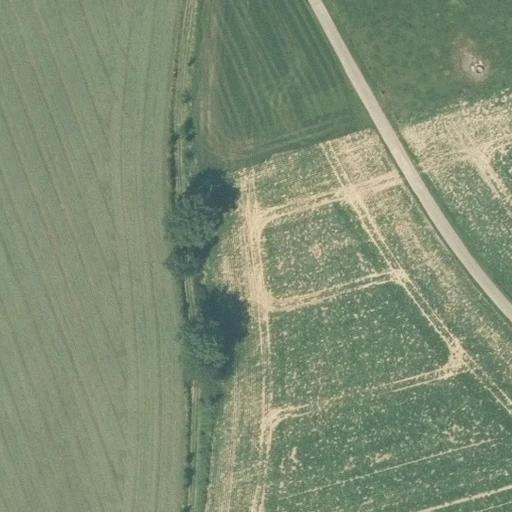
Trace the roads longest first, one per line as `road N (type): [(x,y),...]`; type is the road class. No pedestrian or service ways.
road 1 (track): [(189,511),(194,339),(177,142),(190,0)]
road 2 (unclassified): [(511,312),(437,218),(314,0)]
